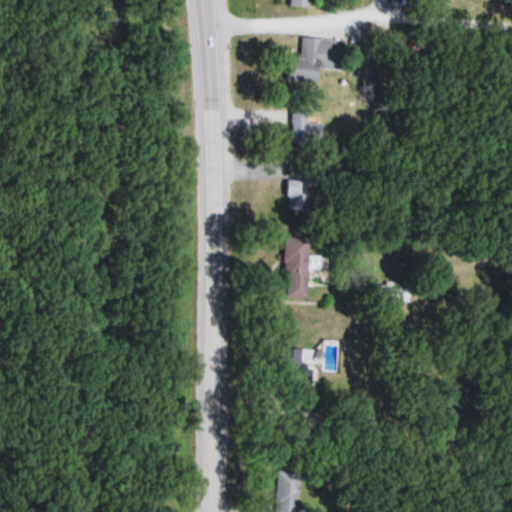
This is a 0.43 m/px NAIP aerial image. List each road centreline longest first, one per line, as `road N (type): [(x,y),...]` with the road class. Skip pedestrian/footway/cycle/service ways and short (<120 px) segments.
road 1 (primary): [(205,511),(210,184),(198,0)]
road 2 (residential): [(201,22),(511,24)]
